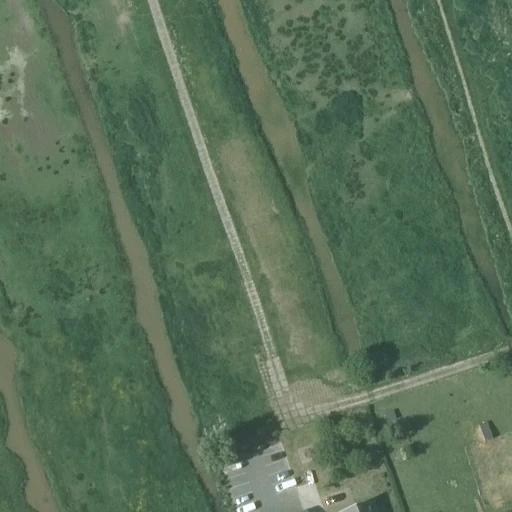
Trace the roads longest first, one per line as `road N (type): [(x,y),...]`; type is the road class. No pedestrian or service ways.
road 1 (track): [(155,0),(280,389),(300,414),(511,344)]
road 2 (track): [(441,0),(511,228)]
